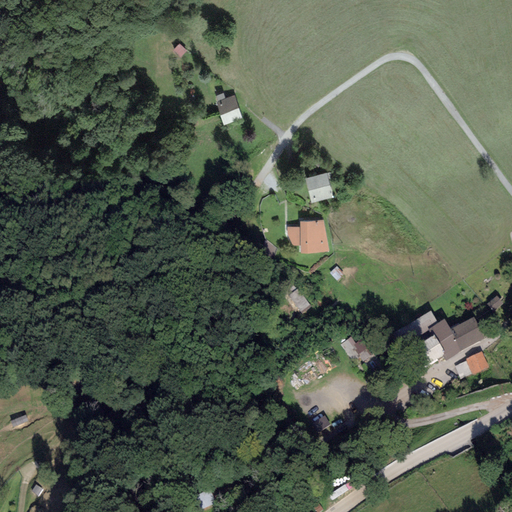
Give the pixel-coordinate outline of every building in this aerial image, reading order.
[(189,49),(182,41),(172,51),(179,58),(189,49)] [(235,94),(216,100),(224,123),(242,117),(235,94)] [(326,173),(306,176),(310,201),(330,198),(326,173)] [(327,220),(302,220),(303,251),(328,251),(327,220)] [(299,291),(290,298),(301,315),(311,308),(299,291)] [(491,305),(496,313),(504,308),(499,300),(491,305)] [(475,320),(451,333),(460,352),(485,333),(475,320)] [(446,322),(436,328),(438,339),(443,359),(444,363),(460,352),(451,333),(446,322)] [(362,342),(357,346),(353,339),(342,346),(352,362),(359,357),(364,365),(373,359),(362,342)] [(438,339),(411,354),(425,369),(443,359),(438,339)] [(321,353),(305,362),(314,378),(330,369),(321,353)] [(487,368),(480,353),(455,366),(463,380),(487,368)] [(212,492),(192,500),(196,511),(201,511),(217,506),(212,492)]
